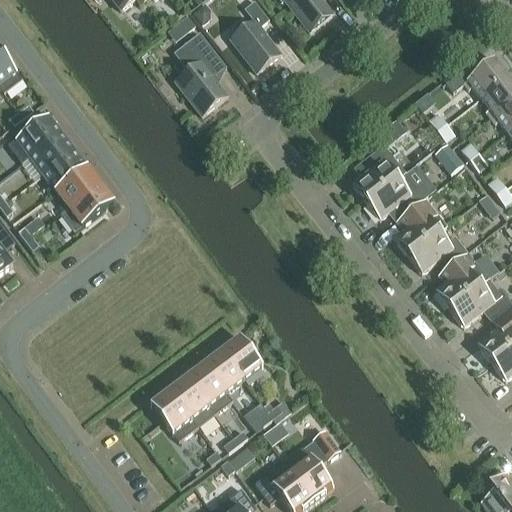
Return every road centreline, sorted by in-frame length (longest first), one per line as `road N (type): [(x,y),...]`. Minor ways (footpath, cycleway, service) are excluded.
road 1 (residential): [(511,426),(500,435),(257,123),(416,0)]
road 2 (residential): [(0,331),(147,219),(0,23)]
road 3 (residential): [(122,511),(0,351)]
